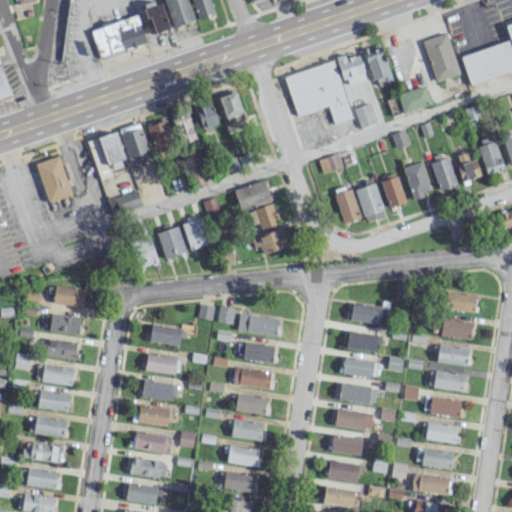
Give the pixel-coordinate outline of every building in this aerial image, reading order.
[(164,0),(175,28),(195,20),(187,0),(164,0)] [(192,0),(198,17),(214,11),(209,0),(192,0)] [(144,5),(152,34),(168,29),(160,1),(144,5)] [(90,30),(98,57),(145,42),(136,15),(90,30)] [(446,32),(422,40),(436,82),(460,73),(446,32)] [(511,55),(506,40),(461,56),(471,85),(511,70),(511,55)] [(334,60),(353,117),(334,124),(327,105),(298,115),(285,77),(334,60)] [(0,63),(0,96),(11,93),(0,63)] [(431,103),(424,84),(396,94),(402,113),(431,103)] [(223,116),(241,112),(237,92),(219,96),(223,116)] [(218,125),(210,102),(195,108),(203,130),(218,125)] [(353,109),(361,128),(377,122),(369,103),(353,109)] [(172,116),(178,143),(195,139),(189,113),(172,116)] [(153,156),(172,153),(166,120),(148,124),(153,156)] [(127,164),(148,159),(139,121),(118,127),(127,164)] [(407,144),(403,129),(390,134),(394,148),(407,144)] [(97,137),(110,170),(125,164),(113,131),(97,137)] [(501,169),(493,135),(477,139),(484,172),(501,169)] [(194,186),(207,180),(195,152),(181,158),(194,186)] [(430,157),(437,188),(454,185),(448,154),(430,157)] [(34,163),(47,202),(71,194),(58,155),(34,163)] [(460,180),(478,176),(475,160),(457,163),(460,180)] [(428,193),(422,162),(404,165),(410,196),(428,193)] [(380,178),(387,206),(403,202),(396,174),(380,178)] [(270,200),(263,179),(232,190),(240,211),(270,200)] [(355,187),(363,220),(383,215),(375,183),(355,187)] [(332,194),(343,223),(360,217),(349,188),(332,194)] [(111,214),(141,204),(136,189),(106,198),(111,214)] [(201,201),(206,214),(219,208),(214,196),(201,201)] [(253,209),(260,229),(279,222),(271,202),(253,209)] [(498,228),(511,224),(511,213),(511,210),(495,214),(498,228)] [(200,215),(180,221),(189,249),(209,243),(200,215)] [(155,232),(163,258),(185,251),(176,225),(155,232)] [(259,245),(261,252),(286,247),(281,229),(250,236),(253,247),(259,245)] [(130,241),(136,267),(156,262),(150,236),(130,241)] [(82,305),(83,287),(53,286),(52,303),(82,305)] [(25,289),(23,301),(37,303),(39,291),(25,289)] [(475,295),(443,290),(440,306),(473,312),(475,295)] [(388,301),(382,300),(382,304),(351,303),(349,321),(387,323),(388,301)] [(199,304),(197,316),(211,318),(213,306),(199,304)] [(219,305),(217,320),(232,323),(234,308),(219,305)] [(0,307),(0,316),(13,316),(12,307),(0,307)] [(275,334),(277,317),(237,313),(236,330),(275,334)] [(48,331),(78,332),(79,315),(49,314),(48,331)] [(472,322),(442,317),(439,334),(469,339),(472,322)] [(178,344),(178,337),(184,338),(184,327),(149,325),(148,342),(178,344)] [(379,335),(348,329),(345,346),(377,351),(379,335)] [(230,332),(217,330),(215,337),(229,339),(230,332)] [(76,341),(46,338),(44,355),(74,358),(76,341)] [(271,362),(273,345),(244,341),(241,358),(271,362)] [(464,365),(467,347),(438,343),(435,361),(464,365)] [(28,354),(15,352),(13,367),(27,369),(28,354)] [(192,352),(191,360),(205,362),(206,354),(192,352)] [(146,353),(143,369),(173,374),(176,359),(146,353)] [(213,355),(212,363),(225,365),(227,358),(213,355)] [(378,361),(343,355),(341,372),(376,377),(378,361)] [(386,369),(399,370),(401,357),(387,356),(386,369)] [(71,383),(71,366),(35,364),(35,381),(71,383)] [(269,370),(233,367),(232,384),(267,387),(269,370)] [(460,391),(463,374),(429,368),(426,385),(460,391)] [(176,384),(142,378),(140,394),(174,400),(176,384)] [(337,399),(373,403),(375,386),(339,382),(337,399)] [(417,386),(404,384),(402,397),(415,399),(417,386)] [(37,393),(35,393),(35,408),(66,409),(67,391),(38,390),(37,393)] [(265,396),(233,393),(231,411),(263,413),(265,396)] [(427,411),(457,416),(459,400),(430,395),(427,411)] [(136,422),(169,425),(171,408),(138,405),(136,422)] [(368,430),(371,412),(335,407),(333,424),(368,430)] [(30,414),(27,430),(61,437),(64,420),(30,414)] [(230,436),(259,440),(261,422),(232,418),(230,436)] [(454,442),(456,426),(421,420),(419,437),(454,442)] [(170,435),(134,430),(132,447),(167,452),(170,435)] [(193,431),(179,430),(178,445),(191,446),(193,431)] [(365,438),(332,433),(329,450),(362,455),(365,438)] [(21,456),(58,462),(60,446),(24,440),(21,456)] [(226,462),(257,465),(259,448),(227,445),(226,462)] [(451,449),(415,447),(414,464),(450,466),(451,449)] [(165,461),(130,457),(128,473),(163,477),(165,461)] [(360,464),(328,458),(325,476),(357,482),(360,464)] [(403,477),(405,463),(392,462),(390,475),(403,477)] [(19,484),(54,487),(56,470),(21,467),(19,484)] [(252,491),(253,473),(219,470),(217,488),(252,491)] [(448,478),(413,471),(410,488),(445,494),(448,478)] [(0,495),(7,496),(8,483),(0,482),(0,495)] [(158,486),(126,483),(124,500),(156,503),(158,486)] [(321,501),(350,507),(354,490),(324,484),(321,501)] [(37,511),(50,511),(53,497),(18,492),(16,509),(37,511)] [(224,511),(247,511),(249,500),(226,497),(224,511)] [(436,501),(413,500),(412,511),(440,511),(441,510),(435,510),(436,501)]
